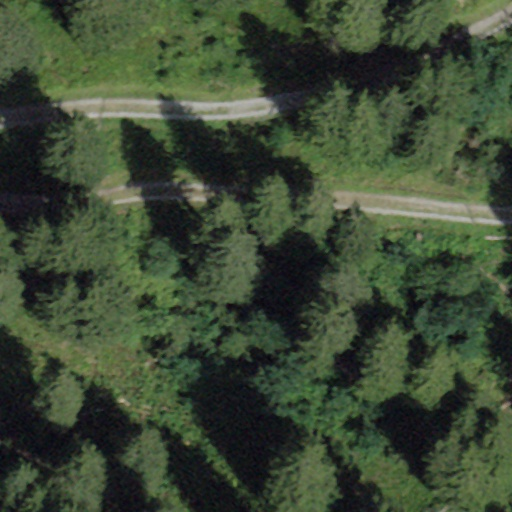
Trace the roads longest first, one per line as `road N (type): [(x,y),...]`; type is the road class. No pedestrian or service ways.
road 1 (track): [(511,10),(314,100),(0,117)]
road 2 (track): [(0,198),(273,194),(511,214)]
